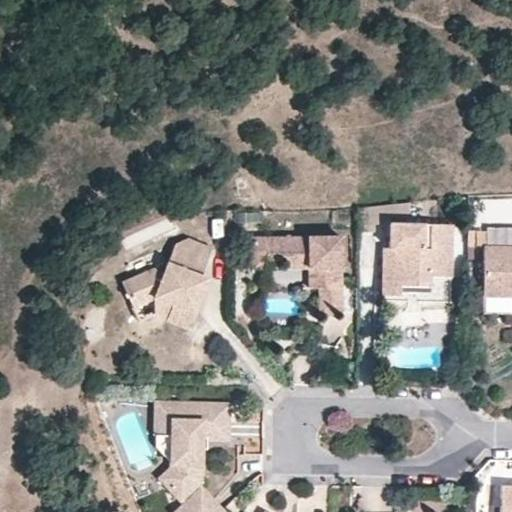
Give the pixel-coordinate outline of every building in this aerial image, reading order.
[(452,224),(389,223),(389,247),(389,258),(383,258),(382,296),(400,296),(400,286),(431,287),(430,277),(451,277),(452,224)] [(310,286),(320,287),(319,313),(340,313),(342,237),(254,235),(253,259),(287,259),(286,267),(310,268),(319,267),(319,279),(310,278),(310,286)] [(187,240),(175,243),(164,271),(154,267),(122,279),(132,305),(155,296),(172,303),(166,317),(165,318),(187,327),(201,292),(198,281),(211,251),(187,240)] [(511,246),(484,246),(483,295),(511,295),(511,246)] [(253,266),(286,267),(287,259),(253,259),(253,266)] [(310,268),(310,278),(319,279),(319,267),(310,268)] [(208,277),(201,275),(198,281),(201,292),(208,277)] [(172,303),(155,296),(154,312),(166,317),(172,303)] [(202,438),(202,421),(228,422),(229,403),(156,402),(155,424),(173,433),(172,463),(172,466),(161,476),(184,503),(181,506),(180,511),(221,511),(197,484),(201,480),(201,449),(202,438)] [(228,438),(228,422),(202,421),(202,438),(208,438),(228,438)] [(173,433),(155,424),(155,447),(172,463),(173,433)] [(511,511),(511,485),(500,485),(500,511),(511,511)]
